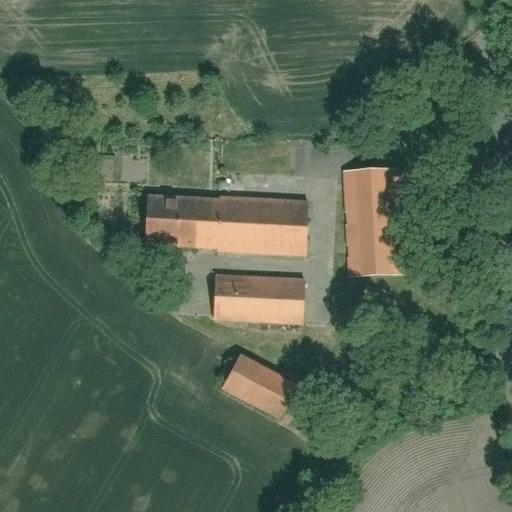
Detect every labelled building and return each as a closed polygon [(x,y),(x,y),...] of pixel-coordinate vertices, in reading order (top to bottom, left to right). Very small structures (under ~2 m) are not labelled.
[(386,174),(342,176),(347,279),(391,277),(386,174)] [(147,198),(145,247),(306,254),(308,205),(147,198)] [(217,278),(215,326),(303,331),(306,283),(217,278)] [(353,299),(331,299),(330,332),(352,333),(353,299)] [(241,361),(222,396),(279,427),(298,391),(241,361)]
